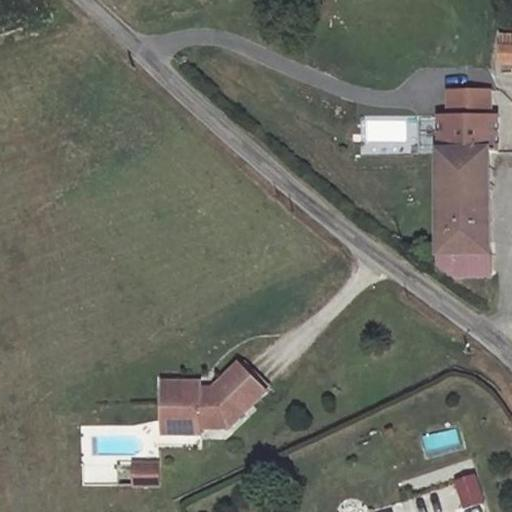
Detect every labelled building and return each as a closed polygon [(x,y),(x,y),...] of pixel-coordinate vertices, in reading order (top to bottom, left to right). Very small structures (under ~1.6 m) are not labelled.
[(453,87),(454,113),(494,113),(493,87),(453,87)] [(445,119),(447,257),(499,259),(497,149),(503,148),(503,118),(445,119)] [(391,143),(407,143),(407,119),(362,120),(362,149),(391,148),(391,143)] [(499,259),(447,257),(447,281),(500,309),(499,259)] [(194,380),(156,379),(156,417),(194,418),(193,424),(221,425),(260,389),(233,361),(206,387),(194,386),(194,380)] [(194,418),(156,417),(155,430),(193,430),(193,424),(194,418)] [(130,489),(158,489),(159,461),(130,461),(130,489)] [(452,483),(461,510),(485,502),(476,474),(452,483)]
